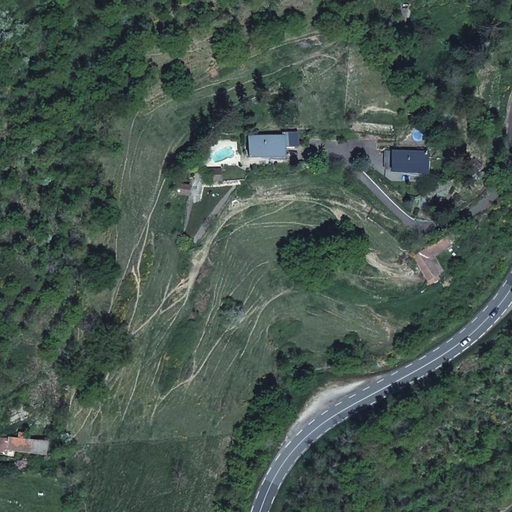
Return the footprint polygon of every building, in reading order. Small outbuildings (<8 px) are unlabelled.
[(249,157),(283,157),(283,147),(296,146),(297,133),(282,133),(282,136),(249,137),(249,157)] [(391,172),(425,173),(426,153),(385,151),(384,163),(391,163),(391,169),(391,172)] [(470,163),(464,168),(471,176),(477,171),(470,163)] [(220,170),(208,170),(209,181),(221,180),(220,170)] [(438,253),(447,247),(444,242),(435,248),(438,253)] [(422,251),(414,255),(427,280),(436,276),(422,251)] [(45,456),(47,442),(7,438),(7,440),(0,438),(0,451),(3,452),(2,457),(15,459),(16,451),(45,456)]
